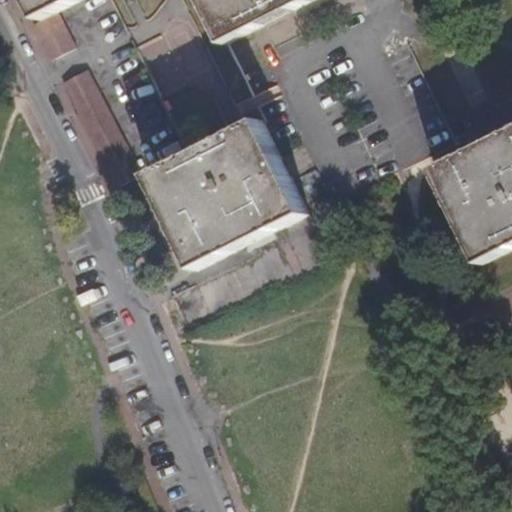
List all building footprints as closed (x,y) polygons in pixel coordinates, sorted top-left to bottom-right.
[(35,26),(56,61),(79,49),(62,13),(86,0),(33,0),(43,20),(35,26)] [(316,0),(204,0),(227,45),(316,0)] [(163,33),(134,48),(162,100),(190,86),(163,33)] [(119,190),(145,176),(91,70),(64,83),(119,190)] [(289,225),(311,214),(265,120),(152,175),(200,270),(289,225)] [(511,252),(511,133),(436,171),(483,267),(511,252)] [(251,254),(262,282),(303,268),(292,239),(251,254)] [(293,246),(294,270),(315,269),(314,245),(293,246)]
